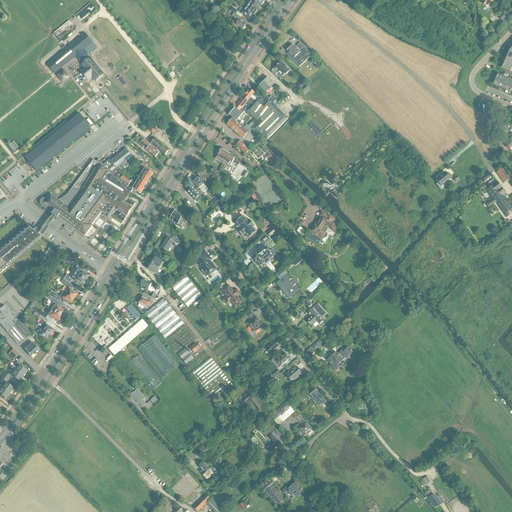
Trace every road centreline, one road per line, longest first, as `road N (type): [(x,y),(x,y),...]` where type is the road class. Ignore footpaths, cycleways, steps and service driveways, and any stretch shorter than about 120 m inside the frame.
road 1 (secondary): [(1,442),(49,380),(171,183)]
road 2 (secondary): [(167,180),(0,436)]
road 3 (residential): [(345,413),(171,183)]
road 4 (secondary): [(171,183),(291,0)]
road 5 (secondary): [(285,0),(167,180)]
